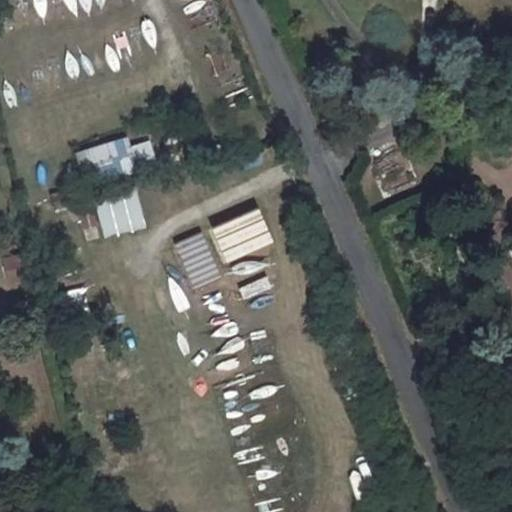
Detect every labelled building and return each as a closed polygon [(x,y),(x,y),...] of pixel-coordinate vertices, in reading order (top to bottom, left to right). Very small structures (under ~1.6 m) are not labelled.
[(95,171),(99,184),(156,165),(148,142),(129,148),(126,137),(73,155),(80,176),(95,171)] [(92,197),(104,239),(145,229),(134,186),(92,197)] [(256,209),(209,230),(225,265),(272,244),(256,209)] [(221,279),(199,233),(173,245),(194,291),(221,279)] [(39,277),(33,252),(0,259),(6,285),(39,277)] [(242,298),(266,288),(262,277),(238,287),(242,298)]
